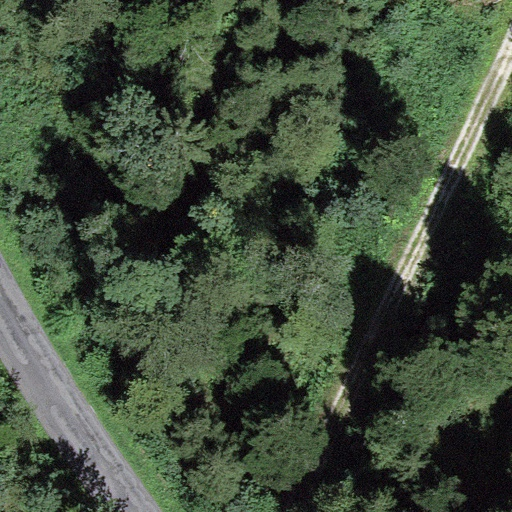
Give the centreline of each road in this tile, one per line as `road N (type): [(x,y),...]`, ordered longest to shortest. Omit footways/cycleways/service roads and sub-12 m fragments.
road 1 (track): [(293,511),(511,25)]
road 2 (tertiary): [(0,331),(121,511)]
